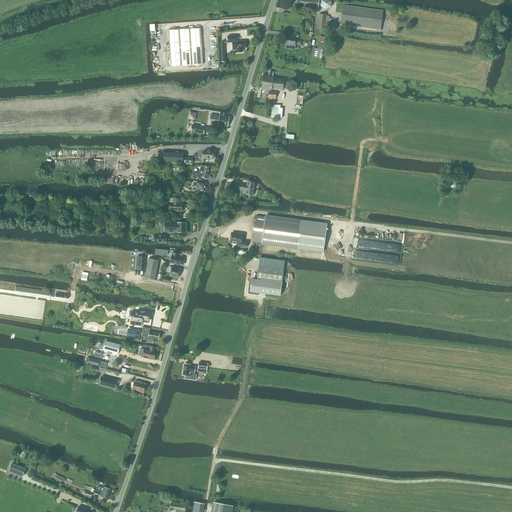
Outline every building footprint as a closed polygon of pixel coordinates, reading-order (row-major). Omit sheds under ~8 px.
[(318,9),(319,0),(293,0),(293,8),(302,9),(302,7),(318,9)] [(333,2),(333,0),(332,0),(320,0),(320,1),(320,2),(320,3),(321,4),(321,6),(322,6),(324,8),(326,8),(328,8),(329,8),(330,7),(331,6),(332,5),(332,4),(333,3),(333,2)] [(380,30),(383,11),(343,5),(340,24),(380,30)] [(330,15),(327,15),(319,14),(317,29),(329,30),(329,23),(331,24),(332,18),(330,18),(330,15)] [(202,65),(201,46),(200,28),(168,30),(169,48),(171,67),(202,65)] [(236,49),(236,52),(242,52),(242,49),(245,49),(244,41),(236,42),(236,36),(228,36),(228,43),(232,42),(233,50),(236,49)] [(312,57),(321,58),(324,44),(325,44),(326,37),(320,36),(319,43),(318,43),(317,49),(314,48),(312,57)] [(286,37),(285,44),(286,44),(286,48),(295,49),(295,45),(295,38),(286,37)] [(283,90),(285,80),(272,78),(273,73),(269,72),(268,76),(264,75),(262,89),(268,90),(268,88),(283,90)] [(292,80),(287,82),(285,88),(290,92),(296,90),(297,84),(292,80)] [(276,100),(276,92),(269,91),(268,99),(276,100)] [(211,114),(209,124),(227,127),(229,117),(223,116),(224,113),(220,112),(220,116),(211,114)] [(192,125),(191,132),(203,134),(205,127),(192,125)] [(203,159),(213,159),(213,151),(205,151),(205,153),(203,153),(203,157),(200,157),(200,162),(203,162),(203,159)] [(163,162),(193,163),(193,158),(183,157),(183,153),(163,152),(163,162)] [(196,174),(193,173),(192,178),(198,179),(199,176),(207,178),(210,168),(205,167),(201,166),(200,170),(197,169),(196,174)] [(451,176),(450,187),(457,188),(459,177),(451,176)] [(194,181),(193,187),(196,187),(196,190),(205,192),(206,183),(197,181),(194,181)] [(253,196),(255,182),(248,181),(247,185),(234,183),(233,189),(246,191),(246,195),(253,196)] [(169,203),(168,210),(182,211),(183,204),(179,203),(179,198),(173,197),(173,198),(170,197),(169,203)] [(323,251),(327,225),(300,221),(300,222),(256,216),(253,242),(297,247),(297,248),(323,251)] [(185,233),(185,223),(177,223),(164,223),(164,232),(177,232),(177,233),(185,233)] [(246,248),(246,242),(241,241),(242,234),(231,233),(230,243),(239,244),(238,247),(246,248)] [(180,265),(182,259),(176,257),(177,254),(173,254),(172,256),(170,263),(180,265)] [(259,266),(257,278),(260,278),(265,279),(282,281),(283,269),(285,261),(260,258),(259,266)] [(154,280),(158,261),(148,259),(145,278),(154,280)] [(178,278),(180,269),(172,267),(170,276),(178,278)] [(265,281),(252,279),(250,292),(280,296),(282,283),(282,281),(265,279),(265,281)] [(15,290),(50,295),(50,292),(15,287),(15,290)] [(155,288),(153,295),(168,297),(168,296),(169,291),(164,290),(163,289),(161,288),(160,289),(155,288)] [(130,313),(129,318),(131,319),(130,320),(131,320),(141,322),(142,322),(147,323),(148,321),(149,316),(150,316),(150,315),(149,315),(150,312),(148,311),(147,312),(137,310),(137,313),(132,312),(131,313),(130,313)] [(143,331),(142,336),(144,336),(159,339),(160,333),(150,331),(150,329),(143,327),(143,331)] [(139,341),(140,331),(128,329),(126,339),(139,341)] [(118,354),(120,345),(105,341),(103,350),(118,354)] [(140,349),(139,355),(143,356),(143,357),(154,359),(156,352),(153,351),(154,348),(151,347),(150,351),(145,349),(144,350),(140,349)] [(199,362),(198,371),(201,372),(201,369),(206,370),(206,373),(208,364),(199,362)] [(183,373),(183,376),(186,376),(185,379),(195,380),(196,378),(196,374),(192,374),(192,372),(194,372),(195,366),(190,366),(190,365),(185,364),(183,373)] [(101,376),(99,385),(115,389),(117,380),(101,376)] [(143,392),(145,385),(135,382),(133,389),(143,392)] [(12,464),(10,471),(23,476),(26,469),(12,464)] [(98,485),(96,490),(94,489),(93,493),(101,495),(101,497),(108,499),(111,489),(104,487),(98,485)] [(213,509),(212,511),(232,511),(233,506),(214,503),(213,508),(213,509)]
